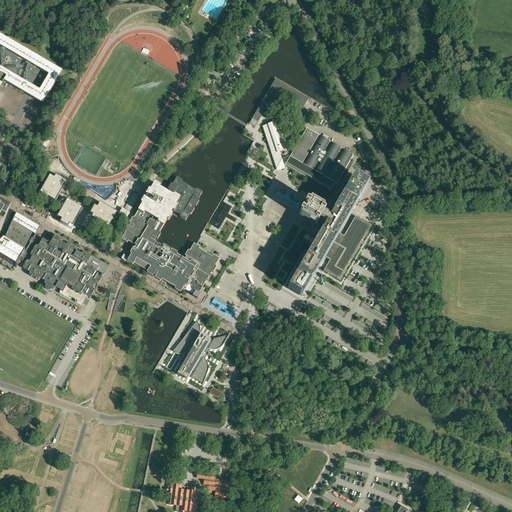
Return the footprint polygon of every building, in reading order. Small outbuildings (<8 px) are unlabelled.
[(20,91),(25,93),(26,94),(29,96),(43,104),(62,71),(45,61),(42,59),(40,58),(0,34),(0,88),(4,81),(20,91)] [(211,62),(214,64),(215,65),(225,51),(224,50),(220,48),(219,47),(209,60),(211,62)] [(262,126),(277,169),(281,161),(280,156),(281,155),(282,156),(282,157),(283,157),(284,158),(285,158),(286,158),(287,157),(288,156),(290,157),(291,155),(286,151),(288,150),(276,114),(271,123),(270,119),(267,117),(279,95),(303,109),(309,99),(275,79),(252,118),(258,122),(261,117),(269,121),(270,124),(262,126)] [(258,122),(252,119),(249,124),(255,127),(258,122)] [(336,185),(336,184),(352,156),(331,144),(306,129),(291,155),(290,157),(288,156),(287,157),(286,158),(285,158),(284,158),(283,157),(282,157),(282,156),(281,155),(280,156),(281,161),(277,169),(283,167),(285,164),(286,164),(285,164),(290,167),(330,190),(334,184),(336,185)] [(0,215),(3,218),(11,204),(0,197),(0,178),(16,151),(5,145),(0,152),(0,215)] [(363,157),(369,155),(364,145),(359,147),(363,157)] [(245,167),(240,176),(245,178),(250,170),(245,167)] [(50,176),(40,193),(46,197),(45,198),(48,199),(49,198),(55,202),(65,184),(61,182),(62,179),(55,175),(54,178),(50,176)] [(162,281),(166,283),(175,289),(175,290),(180,294),(183,289),(193,295),(192,297),(197,300),(201,295),(199,294),(202,288),(207,281),(208,281),(209,281),(211,276),(210,275),(212,272),(213,273),(216,268),(216,267),(215,267),(219,260),(214,256),(213,256),(213,257),(212,257),(199,250),(200,249),(200,248),(199,248),(196,246),(194,245),(190,251),(189,251),(186,256),(187,257),(185,260),(177,255),(178,254),(178,253),(177,253),(165,245),(164,245),(164,246),(163,247),(155,242),(157,239),(158,240),(161,235),(161,234),(160,233),(168,220),(169,220),(170,220),(173,215),(171,214),(173,211),(181,216),(181,217),(181,218),(186,221),(190,214),(191,214),(192,214),(195,209),(194,208),(195,205),(197,206),(200,201),(200,200),(199,200),(199,199),(203,192),(197,189),(196,189),(196,190),(182,182),(183,181),(182,180),(177,178),(173,184),(172,184),(171,184),(168,189),(170,190),(168,193),(160,188),(161,187),(161,186),(160,186),(155,184),(150,191),(149,191),(149,190),(149,191),(148,191),(145,196),(147,197),(145,199),(144,199),(141,204),(141,205),(142,205),(134,219),(133,218),(132,218),(132,219),(130,222),(129,224),(130,225),(129,227),(127,226),(125,231),(124,232),(125,233),(121,240),(126,243),(127,243),(128,242),(136,247),(134,250),(133,249),(130,253),(128,252),(125,257),(124,256),(121,260),(123,261),(126,263),(126,262),(132,265),(133,265),(134,264),(147,272),(147,273),(147,274),(160,282),(161,282),(161,281),(162,281)] [(306,260),(301,269),(299,272),(290,288),(302,295),(312,279),(324,257),(325,258),(330,261),(325,271),(339,279),(344,270),(347,266),(348,263),(351,258),(357,247),(360,243),(361,241),(364,237),(369,227),(355,219),(344,237),(338,234),(351,212),(352,210),(354,206),(357,202),(366,186),(356,181),(353,179),(347,189),(344,194),(341,199),(333,213),(330,219),(322,215),(324,212),(320,210),(321,210),(316,207),(310,203),(309,205),(306,203),(304,206),(301,212),(299,215),(302,217),(302,218),(311,223),(313,224),(313,223),(314,224),(317,225),(318,223),(325,227),(321,235),(306,260)] [(133,193),(124,209),(129,212),(139,196),(133,193)] [(67,200),(55,220),(66,227),(68,224),(72,227),(82,209),(76,206),(76,204),(74,203),(73,204),(67,200)] [(94,214),(91,218),(109,228),(112,222),(113,223),(115,220),(114,220),(117,213),(100,203),(98,207),(95,206),(91,213),(94,214)] [(40,227),(18,214),(16,213),(3,241),(0,245),(0,258),(16,268),(40,227)] [(91,257),(90,258),(84,254),(83,254),(82,254),(82,255),(81,256),(76,253),(77,252),(77,251),(76,250),(68,245),(67,245),(67,246),(66,247),(61,244),(62,243),(62,242),(61,241),(60,240),(61,239),(55,235),(50,243),(51,243),(50,245),(43,240),(38,248),(37,247),(36,247),(35,248),(31,255),(31,256),(31,257),(32,258),(30,262),(29,263),(28,262),(27,262),(27,263),(23,269),(21,272),(38,282),(39,282),(40,280),(45,283),(45,284),(44,285),(45,285),(45,286),(46,286),(45,288),(45,289),(45,290),(48,291),(48,290),(51,292),(52,290),(53,290),(54,291),(54,290),(55,290),(55,289),(60,292),(60,293),(60,294),(60,295),(68,299),(69,300),(70,299),(70,298),(76,301),(75,302),(75,303),(76,304),(77,305),(78,303),(77,303),(78,302),(81,304),(85,298),(86,299),(87,300),(88,298),(90,299),(94,293),(94,292),(94,291),(93,291),(92,290),(95,285),(97,285),(97,286),(98,286),(98,285),(108,267),(91,257)] [(222,348),(223,347),(229,336),(229,335),(229,336),(214,340),(213,342),(211,340),(201,334),(201,335),(199,334),(199,333),(200,332),(200,331),(200,330),(200,328),(200,327),(199,326),(199,325),(198,324),(197,323),(196,322),(196,323),(173,352),(174,353),(176,354),(177,355),(180,355),(182,355),(184,355),(185,354),(188,359),(177,374),(187,380),(193,371),(195,372),(191,378),(193,380),(194,379),(203,385),(208,373),(208,370),(208,368),(208,366),(208,364),(207,362),(206,360),(204,358),(209,349),(210,350),(212,350),(213,351),(215,351),(217,350),(219,350),(220,349),(222,348)] [(222,393),(212,388),(209,394),(211,395),(218,399),(222,393)] [(214,479),(215,475),(198,472),(197,479),(204,480),(203,486),(208,487),(207,493),(211,493),(211,492),(215,493),(214,498),(227,499),(229,482),(214,479)] [(192,511),(194,507),(195,507),(198,489),(188,488),(187,491),(181,490),(183,482),(168,480),(167,482),(166,494),(169,494),(167,505),(176,506),(175,511),(181,511),(180,511),(183,511),(184,511),(186,511),(192,511)]
